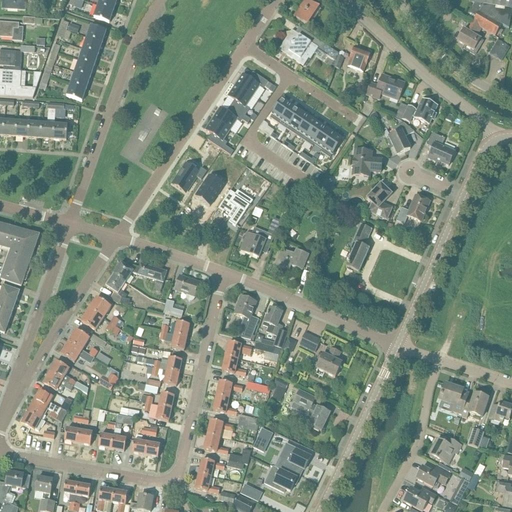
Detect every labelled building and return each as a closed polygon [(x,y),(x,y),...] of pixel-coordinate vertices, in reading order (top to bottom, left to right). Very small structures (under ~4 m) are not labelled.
[(2,0),(2,10),(12,11),(26,12),(27,5),(25,4),(25,0),(2,0)] [(113,12),(117,1),(115,0),(100,0),(98,7),(113,12)] [(320,9),(306,0),(305,0),(294,17),(308,27),(320,9)] [(462,34),(457,42),(465,47),(463,49),(475,56),(480,47),(483,42),(476,38),(478,35),(479,35),(483,30),(496,38),(500,30),(503,26),(509,30),(511,10),(511,0),(469,0),(469,3),(474,4),(465,19),(473,24),(468,33),(464,31),(462,34)] [(109,24),(113,12),(98,7),(94,19),(109,24)] [(63,22),(60,30),(66,32),(69,24),(63,22)] [(12,42),(22,43),(24,29),(19,29),(20,25),(7,24),(0,23),(0,38),(12,39),(12,42)] [(80,27),(70,24),(68,31),(77,34),(80,27)] [(87,39),(102,44),(106,33),(91,27),(87,39)] [(71,33),(66,32),(60,30),(58,38),(68,41),(71,33)] [(317,50),(336,62),(338,57),(339,55),(314,38),(310,43),(292,31),(279,51),(280,51),(280,50),(282,47),(288,52),(286,55),(301,66),(304,67),(309,59),(310,60),(317,50)] [(83,51),(98,56),(102,44),(87,39),(83,51)] [(490,55),(501,62),(509,50),(498,43),(490,55)] [(52,53),(58,55),(60,47),(55,45),(52,53)] [(0,66),(4,67),(3,71),(13,72),(20,72),(21,53),(34,54),(34,56),(48,56),(49,49),(39,49),(31,48),(21,47),(21,53),(0,51),(0,66)] [(354,48),(351,57),(349,60),(351,61),(348,68),(363,74),(366,66),(371,54),(354,48)] [(79,63),(94,68),(98,56),(83,51),(79,63)] [(55,63),(58,55),(52,53),(49,61),(55,63)] [(338,57),(336,62),(334,68),(339,70),(343,59),(338,57)] [(75,74),(90,79),(94,68),(79,63),(75,74)] [(47,68),(44,77),(50,79),(52,71),(47,68)] [(0,71),(0,86),(6,87),(5,97),(33,99),(36,89),(20,89),(21,73),(0,71)] [(71,86),(86,91),(90,79),(75,74),(71,86)] [(243,74),(235,86),(253,98),(260,88),(263,90),(267,83),(253,74),(250,79),(243,74)] [(45,92),(50,79),(44,77),(39,90),(45,92)] [(367,94),(366,96),(379,101),(381,95),(398,102),(405,85),(389,79),(389,80),(382,78),(378,87),(371,84),(367,94)] [(67,98),(72,100),(82,103),(86,91),(71,86),(67,98)] [(235,86),(227,98),(234,102),(231,108),(245,117),(249,110),(247,108),(253,98),(235,86)] [(282,100),(272,115),(281,121),(291,106),(282,100)] [(408,108),(404,117),(403,121),(409,124),(412,117),(415,119),(414,119),(429,126),(431,120),(433,120),(434,120),(435,116),(435,115),(434,114),(437,107),(422,101),(417,113),(415,112),(415,111),(408,108)] [(152,104),(145,116),(153,121),(156,117),(164,121),(169,114),(152,104)] [(291,106),(281,121),(290,127),(300,112),(291,106)] [(220,108),(212,120),(231,132),(237,122),(240,124),(242,121),(248,125),(250,121),(244,117),(245,117),(231,108),(227,113),(220,108)] [(42,125),(41,140),(54,141),(55,126),(54,126),(56,111),(48,111),(47,125),(42,125)] [(300,112),(290,127),(298,132),(308,117),(300,112)] [(398,112),(396,118),(402,121),(404,114),(398,112)] [(448,115),(445,120),(451,123),(454,117),(448,115)] [(308,117),(298,132),(307,138),(317,123),(308,117)] [(212,120),(205,131),(211,136),(208,141),(231,156),(233,153),(225,147),(227,144),(224,142),(231,132),(212,120)] [(16,138),(17,123),(4,122),(3,137),(16,138)] [(28,139),(30,124),(17,123),(16,138),(28,139)] [(263,123),(259,130),(270,138),(273,134),(274,132),(268,128),(267,125),(263,123)] [(317,123),(307,138),(316,144),(326,129),(317,123)] [(30,124),(28,139),(41,140),(42,125),(30,124)] [(396,135),(389,138),(398,156),(410,150),(404,138),(414,133),(404,124),(393,129),(396,135)] [(55,126),(54,141),(66,142),(68,127),(55,126)] [(326,129),(316,144),(324,150),(334,135),(326,129)] [(445,140),(432,134),(427,146),(433,149),(428,160),(436,163),(436,162),(449,167),(455,153),(442,148),(445,140)] [(334,135),(324,150),(333,156),(343,141),(334,135)] [(213,146),(207,155),(215,160),(221,152),(213,146)] [(353,176),(360,177),(370,178),(370,173),(380,174),(381,161),(372,160),(372,154),(355,153),(353,176)] [(307,157),(304,160),(313,166),(316,162),(313,159),(307,156),(307,157)] [(186,165),(172,185),(186,194),(196,177),(201,181),(207,172),(201,169),(198,173),(186,165)] [(209,176),(195,197),(210,207),(224,186),(209,176)] [(322,188),(328,192),(333,184),(327,181),(322,188)] [(381,185),(374,192),(367,200),(372,204),(368,213),(387,221),(392,209),(383,205),(392,196),(381,185)] [(230,192),(218,210),(223,213),(222,215),(223,216),(222,217),(223,218),(224,216),(224,217),(228,219),(228,220),(229,218),(231,220),(229,223),(236,228),(253,202),(245,197),(238,192),(235,195),(230,192)] [(329,193),(320,195),(319,198),(328,204),(329,193)] [(421,223),(429,203),(416,197),(409,212),(402,209),(396,222),(404,225),(408,218),(421,223)] [(5,282),(16,286),(21,288),(31,261),(26,259),(27,255),(32,257),(39,237),(0,225),(0,247),(10,251),(1,280),(5,282)] [(346,269),(359,274),(369,250),(364,247),(372,230),(361,225),(353,243),(356,245),(346,269)] [(244,242),(240,251),(259,259),(262,252),(267,254),(271,245),(274,237),(254,229),(251,237),(247,235),(244,242)] [(319,231),(313,246),(320,249),(326,234),(319,231)] [(279,257),(276,266),(290,271),(291,268),(302,272),(304,266),(310,268),(310,269),(314,260),(316,255),(304,251),(303,255),(297,252),(291,255),(282,251),(279,257)] [(121,264),(114,276),(126,284),(133,274),(137,275),(137,276),(150,280),(154,268),(140,264),(139,268),(133,266),(131,270),(121,264)] [(167,272),(154,268),(150,280),(157,282),(154,292),(160,294),(167,272)] [(106,288),(114,293),(118,296),(126,284),(114,276),(106,288)] [(175,291),(187,295),(186,298),(186,300),(188,302),(190,303),(192,302),(194,301),(200,284),(180,277),(175,291)] [(14,292),(16,286),(5,282),(0,296),(0,298),(15,304),(19,293),(14,292)] [(241,297),(234,315),(244,319),(249,321),(245,332),(242,339),(251,341),(251,340),(253,336),(253,335),(256,328),(259,320),(251,317),(256,303),(241,297)] [(0,309),(12,314),(15,304),(0,298),(0,309)] [(89,311),(104,320),(112,308),(97,299),(89,311)] [(129,303),(130,300),(122,299),(120,305),(131,308),(132,304),(129,303)] [(167,301),(163,314),(181,319),(184,308),(174,305),(174,303),(167,301)] [(0,309),(0,321),(8,324),(12,314),(0,309)] [(262,343),(262,345),(267,346),(273,348),(273,347),(281,350),(283,344),(287,335),(281,332),(283,328),(277,326),(282,314),(270,309),(263,327),(268,329),(266,333),(277,337),(275,343),(263,340),(262,343)] [(81,323),(90,328),(96,332),(104,320),(89,311),(81,323)] [(114,318),(110,324),(116,328),(116,327),(118,328),(121,323),(114,318)] [(161,334),(167,335),(169,321),(164,320),(161,334)] [(0,333),(4,335),(8,324),(0,321),(0,333)] [(116,328),(110,324),(106,330),(111,334),(112,334),(115,336),(119,330),(116,328)] [(177,324),(175,337),(187,339),(190,326),(177,324)] [(90,340),(81,334),(76,331),(69,343),(82,352),(90,340)] [(175,337),(167,335),(161,334),(159,341),(165,342),(173,344),(172,349),(184,352),(187,339),(175,337)] [(305,334),(301,343),(299,346),(315,353),(321,342),(305,334)] [(257,335),(255,342),(261,344),(264,337),(257,335)] [(93,337),(90,342),(105,349),(107,344),(93,337)] [(134,340),(133,346),(143,348),(145,342),(134,340)] [(286,342),(283,350),(290,352),(293,344),(286,342)] [(82,352),(69,343),(61,356),(75,364),(82,352)] [(256,343),(254,350),(266,353),(267,353),(270,354),(274,355),(275,349),(269,347),(267,346),(262,345),(256,343)] [(252,349),(238,346),(229,344),(225,358),(238,361),(239,355),(250,357),(252,349)] [(132,352),(145,355),(146,351),(133,347),(132,352)] [(316,369),(335,378),(342,364),(337,362),(341,354),(332,349),(331,350),(327,348),(324,355),(323,355),(316,369)] [(92,349),(88,356),(94,360),(98,353),(92,349)] [(109,366),(111,360),(98,354),(96,360),(109,366)] [(88,356),(84,362),(90,366),(94,360),(88,356)] [(238,361),(225,358),(222,373),(245,378),(247,373),(236,370),(238,361)] [(167,372),(179,375),(182,362),(170,359),(168,365),(161,364),(161,363),(155,362),(153,369),(159,371),(167,372)] [(56,363),(50,374),(62,381),(67,384),(74,388),(76,389),(80,391),(87,395),(88,390),(77,383),(77,384),(70,380),(65,377),(69,370),(62,367),(62,366),(61,366),(56,363)] [(104,377),(99,385),(111,392),(119,380),(118,380),(119,374),(115,372),(110,369),(105,378),(104,377)] [(164,385),(167,386),(176,388),(179,375),(167,372),(164,385)] [(50,389),(50,388),(56,392),(62,381),(50,374),(44,385),(49,388),(48,388),(50,389)] [(255,385),(257,378),(250,376),(248,383),(255,385)] [(292,385),(277,378),(275,383),(283,387),(283,388),(289,391),(292,385)] [(216,397),(229,400),(231,391),(242,393),(243,388),(229,385),(220,383),(216,397)] [(76,389),(67,384),(64,389),(71,393),(70,395),(75,399),(80,391),(76,389)] [(246,389),(266,394),(265,400),(268,400),(270,390),(248,384),(246,389)] [(139,385),(137,391),(157,396),(158,389),(139,385)] [(462,416),(466,403),(469,395),(468,394),(468,395),(462,393),(463,391),(445,385),(440,401),(455,406),(453,413),(462,416)] [(46,410),(52,412),(64,419),(67,414),(66,414),(68,410),(63,407),(61,410),(50,404),(52,399),(46,395),(45,394),(40,392),(34,403),(46,410)] [(309,427),(312,428),(321,433),(330,414),(318,408),(317,409),(313,406),(316,400),(307,395),(299,392),(293,404),(310,411),(308,417),(313,419),(309,427)] [(159,408),(171,410),(174,398),(162,395),(159,407),(159,408)] [(462,416),(461,417),(467,420),(469,414),(482,418),(488,400),(474,395),(471,405),(466,403),(462,416)] [(140,403),(152,406),(153,399),(142,396),(140,403)] [(213,412),(223,414),(237,417),(238,412),(227,409),(229,400),(216,397),(213,412)] [(156,421),(159,421),(169,423),(171,410),(159,408),(159,407),(152,406),(140,403),(137,402),(135,409),(144,411),(144,412),(150,413),(150,412),(158,414),(156,421)] [(34,403),(28,414),(41,420),(46,410),(34,403)] [(511,407),(500,403),(499,407),(493,406),(489,420),(502,424),(503,419),(509,421),(511,413),(511,407)] [(121,409),(120,415),(128,417),(133,418),(138,419),(139,413),(129,411),(121,409)] [(61,424),(64,419),(52,412),(49,417),(61,424)] [(35,431),(39,433),(41,428),(42,429),(45,423),(41,420),(28,414),(22,425),(35,431)] [(238,422),(255,427),(257,420),(239,416),(238,422)] [(207,436),(220,439),(222,430),(233,433),(234,427),(221,424),(211,422),(207,436)] [(236,428),(248,431),(258,433),(259,427),(255,427),(238,422),(236,428)] [(449,436),(454,433),(451,428),(446,431),(449,436)] [(67,429),(66,432),(64,442),(77,444),(80,431),(67,429)] [(114,438),(111,451),(124,453),(126,443),(127,440),(120,439),(121,431),(115,430),(114,438)] [(479,450),(480,448),(484,434),(473,430),(467,446),(479,450)] [(80,431),(77,444),(90,447),(93,433),(80,431)] [(272,435),(262,431),(254,449),(264,454),(272,435)] [(484,434),(480,448),(486,450),(489,440),(487,439),(488,435),(484,434)] [(101,435),(100,438),(98,448),(111,451),(114,438),(101,435)] [(204,451),(214,453),(228,456),(229,451),(218,449),(220,439),(207,436),(204,451)] [(429,456),(438,461),(448,466),(454,454),(456,455),(461,447),(449,440),(446,445),(437,441),(429,456)] [(134,441),(134,444),(132,454),(145,457),(147,444),(134,441)] [(147,444),(145,457),(158,459),(160,446),(147,444)] [(229,462),(243,465),(248,466),(251,452),(243,450),(241,458),(230,456),(229,462)] [(265,485),(281,493),(283,494),(285,490),(290,493),(296,481),(298,482),(310,457),(301,453),(298,452),(289,470),(288,469),(285,474),(281,472),(277,479),(270,476),(265,485)] [(511,458),(505,457),(503,469),(509,470),(508,478),(511,478),(511,458)] [(199,476),(211,478),(213,469),(224,472),(225,466),(215,464),(202,461),(199,476)] [(228,468),(242,471),(243,465),(229,462),(228,468)] [(416,480),(425,484),(433,489),(436,482),(444,487),(450,476),(446,473),(437,469),(434,474),(422,468),(416,480)] [(469,483),(473,476),(463,469),(459,477),(469,483)] [(21,490),(22,485),(24,476),(8,473),(6,485),(5,492),(8,493),(10,488),(21,490)] [(195,490),(205,492),(208,493),(219,495),(220,490),(209,488),(211,478),(199,476),(195,490)] [(459,486),(467,490),(470,484),(456,476),(454,479),(461,483),(459,486)] [(38,478),(36,488),(35,493),(43,495),(40,511),(53,511),(55,503),(49,502),(53,481),(38,478)] [(0,483),(0,511),(17,511),(18,509),(12,506),(15,498),(15,496),(8,493),(5,492),(6,485),(0,483)] [(66,483),(64,493),(64,494),(70,496),(69,504),(70,504),(68,511),(69,511),(73,511),(78,485),(66,483)] [(502,507),(504,508),(511,509),(511,490),(510,490),(511,487),(497,484),(495,493),(504,494),(502,507)] [(78,485),(73,511),(78,511),(81,497),(89,499),(91,488),(78,485)] [(101,489),(99,499),(99,502),(97,511),(103,511),(105,503),(112,504),(114,492),(101,489)] [(262,495),(250,489),(248,493),(243,491),(241,495),(258,503),(262,495)] [(404,503),(412,508),(420,511),(422,511),(427,503),(432,505),(436,497),(423,490),(420,495),(412,491),(410,495),(408,495),(404,503)] [(128,494),(114,492),(112,504),(119,505),(117,511),(123,511),(125,506),(128,494)] [(219,505),(226,506),(227,502),(234,504),(235,496),(221,494),(220,502),(219,505)] [(142,511),(150,511),(151,509),(153,499),(140,496),(138,505),(131,504),(130,509),(137,510),(137,511),(142,511)] [(251,511),(255,505),(239,497),(232,509),(238,511),(251,511)] [(231,511),(234,504),(227,502),(226,506),(224,511),(231,511)]
